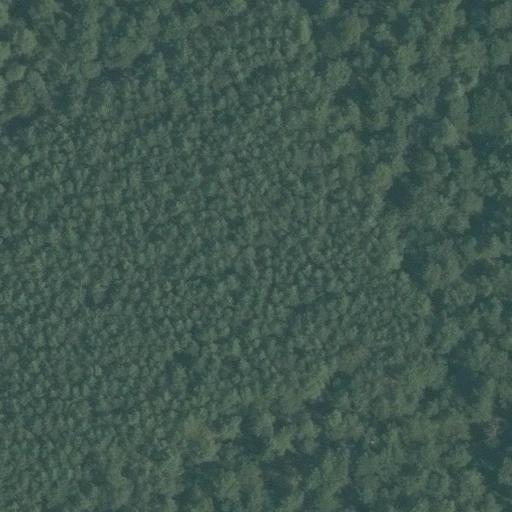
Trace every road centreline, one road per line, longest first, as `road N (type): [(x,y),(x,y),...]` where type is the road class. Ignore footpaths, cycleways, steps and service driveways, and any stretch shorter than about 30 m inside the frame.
road 1 (track): [(299,0),(511,509)]
road 2 (track): [(276,0),(0,146)]
